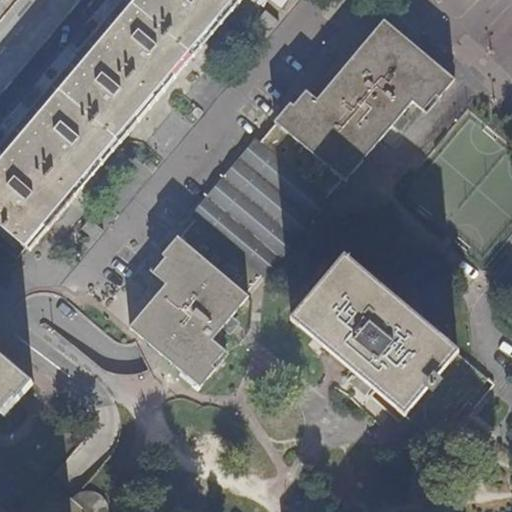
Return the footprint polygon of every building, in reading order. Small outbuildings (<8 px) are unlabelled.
[(137,0),(0,164),(0,225),(27,248),(236,0),(137,0)] [(266,12),(259,21),(272,33),(280,23),(266,12)] [(279,124),(346,181),(348,183),(416,104),(430,115),(443,101),(445,103),(461,84),(388,23),(322,101),(310,92),(298,107),(294,103),(278,123),(279,124)] [(333,196),(346,181),(279,124),(267,139),(262,135),(192,216),(198,220),(183,238),(249,294),(264,277),(267,279),(335,198),(333,196)] [(252,296),(249,294),(183,238),(180,236),(165,256),(169,260),(156,274),(168,284),(131,328),(202,387),(218,369),(214,365),(227,350),(214,340),(252,296)] [(404,414),(457,352),(345,259),(291,322),(350,370),(404,414)] [(487,377),(457,352),(404,414),(435,440),(487,377)] [(12,364),(0,354),(0,414),(2,416),(16,401),(19,405),(35,386),(12,364)] [(7,420),(19,405),(16,401),(2,416),(7,420)]
